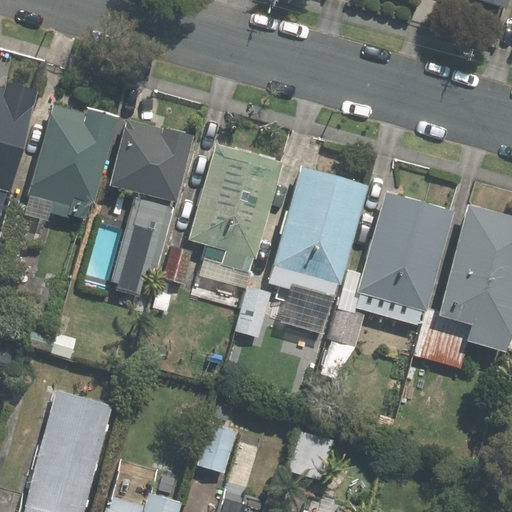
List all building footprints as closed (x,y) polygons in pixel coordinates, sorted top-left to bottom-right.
[(1,87),(0,87),(0,210),(35,91),(3,81),(1,87)] [(82,112),(49,103),(24,194),(49,201),(46,212),(64,217),(65,214),(85,220),(114,115),(83,107),(82,112)] [(156,122),(124,113),(104,187),(131,195),(106,286),(144,297),(189,137),(154,128),(156,122)] [(278,161),(211,144),(185,240),(203,245),(201,254),(219,259),(218,265),(248,273),(278,161)] [(363,186),(296,167),(265,282),(299,291),(297,299),(327,307),(334,282),(336,283),(363,186)] [(359,269),(344,265),(322,337),(352,346),(363,310),(415,325),(449,211),(383,191),(359,269)] [(33,208),(6,200),(0,219),(0,237),(22,244),(33,208)] [(511,306),(511,218),(462,204),(434,308),(422,305),(408,355),(457,368),(465,342),(499,352),(511,306)] [(191,251),(169,245),(160,277),(182,284),(191,251)] [(270,293),(245,286),(232,331),(257,338),(270,293)] [(170,298),(149,294),(145,314),(166,319),(170,298)] [(79,511),(110,405),(52,389),(17,511),(79,511)] [(231,431),(201,423),(190,464),(221,472),(231,431)] [(326,439),(293,430),(283,469),(316,478),(326,439)] [(144,492),(140,504),(104,494),(99,511),(174,511),(177,501),(144,492)]
